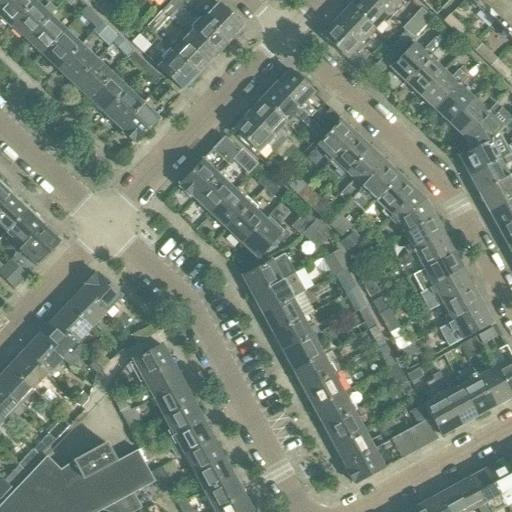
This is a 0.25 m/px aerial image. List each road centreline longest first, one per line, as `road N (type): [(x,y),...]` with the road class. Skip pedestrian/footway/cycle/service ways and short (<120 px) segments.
road 1 (residential): [(287,34),(432,169),(511,311)]
road 2 (residential): [(296,511),(181,296),(106,226)]
road 3 (residential): [(106,226),(287,34)]
road 4 (residential): [(511,424),(355,511)]
road 5 (residential): [(0,339),(106,226)]
road 6 (residential): [(106,226),(0,127)]
